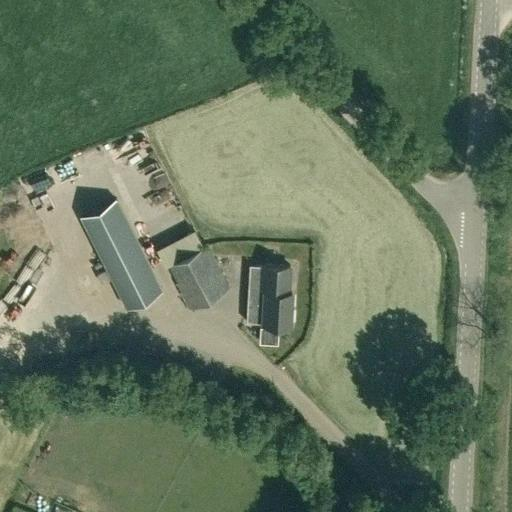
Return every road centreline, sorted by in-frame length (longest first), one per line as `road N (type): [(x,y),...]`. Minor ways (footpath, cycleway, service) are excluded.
road 1 (unclassified): [(475,221),(414,175),(244,0)]
road 2 (secondary): [(458,511),(475,221)]
road 3 (secondary): [(475,221),(488,1)]
